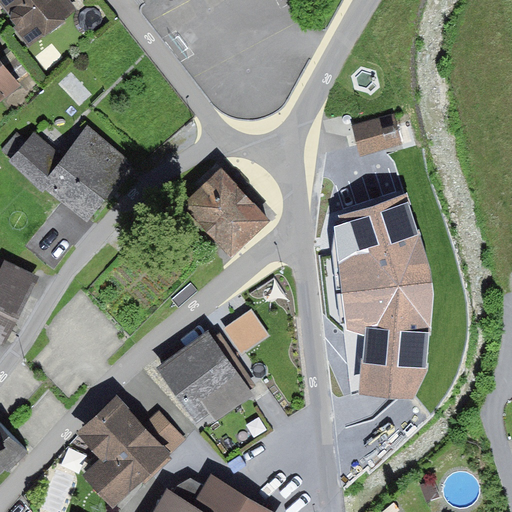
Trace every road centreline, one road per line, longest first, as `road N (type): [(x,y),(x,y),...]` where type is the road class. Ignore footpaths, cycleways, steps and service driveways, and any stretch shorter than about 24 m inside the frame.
road 1 (residential): [(0,508),(160,334),(297,231)]
road 2 (residential): [(0,373),(88,236),(210,116)]
road 3 (residential): [(330,511),(297,231)]
road 4 (residential): [(293,165),(304,102),(361,0)]
road 5 (residential): [(119,0),(210,116)]
road 6 (residential): [(511,348),(495,414),(511,478)]
